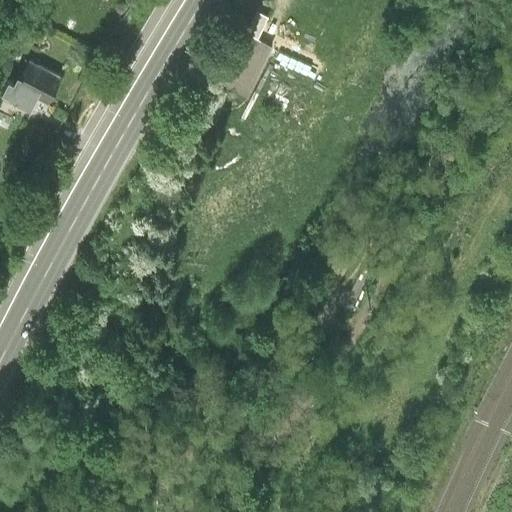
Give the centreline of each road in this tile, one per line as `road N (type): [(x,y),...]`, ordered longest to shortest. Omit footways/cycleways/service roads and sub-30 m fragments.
road 1 (primary): [(0,363),(204,0)]
road 2 (track): [(180,511),(261,449),(358,350)]
